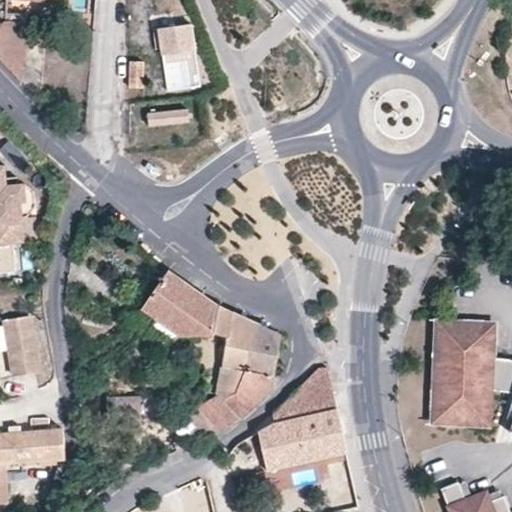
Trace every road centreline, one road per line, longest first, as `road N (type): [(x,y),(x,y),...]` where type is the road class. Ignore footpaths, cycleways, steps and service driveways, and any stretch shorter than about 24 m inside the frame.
road 1 (residential): [(165,221),(226,280),(294,317),(303,361),(279,400),(243,431),(109,511)]
road 2 (residential): [(58,511),(78,435),(57,275),(68,214),(90,174)]
road 3 (tertiary): [(393,511),(363,370),(381,222)]
road 4 (residential): [(90,174),(111,0)]
road 5 (residential): [(165,221),(230,166),(285,140)]
road 6 (residential): [(90,174),(0,82)]
